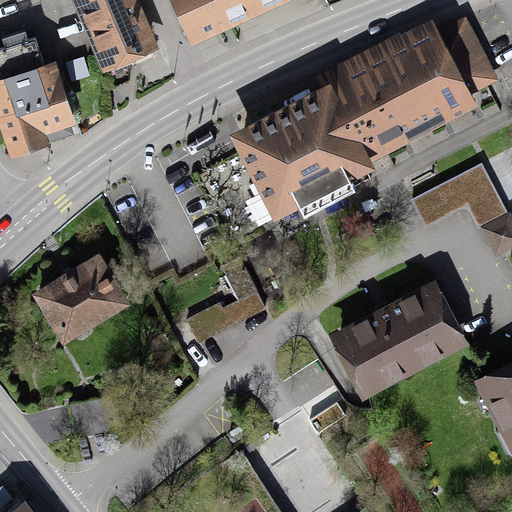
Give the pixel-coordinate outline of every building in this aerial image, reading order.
[(81,0),(106,58),(150,40),(133,0),(81,0)] [(174,0),(192,37),(271,0),(174,0)] [(494,76),(465,20),(243,135),(284,213),(296,207),(300,214),(356,185),(348,169),(364,161),(357,147),(494,76)] [(0,83),(0,84),(0,83),(0,103),(15,148),(43,138),(40,128),(71,117),(52,60),(43,63),(34,36),(0,47),(0,83)] [(480,164),(414,199),(428,224),(467,203),(479,225),(505,211),(493,189),(480,164)] [(511,221),(508,215),(485,228),(499,252),(511,244),(511,221)] [(240,257),(223,266),(239,299),(256,290),(240,257)] [(121,299),(95,258),(40,292),(66,332),(121,299)] [(430,289),(341,334),(365,380),(389,368),(392,375),(433,354),(430,347),(454,335),(430,289)] [(220,302),(187,319),(198,342),(265,309),(256,290),(239,299),(223,307),(220,302)] [(511,369),(485,383),(511,436),(511,369)] [(96,397),(69,403),(76,435),(118,426),(115,412),(100,416),(96,397)] [(368,511),(367,511),(275,511),(237,452),(183,487),(198,511),(368,511)] [(34,511),(24,499),(7,511),(34,511)]
